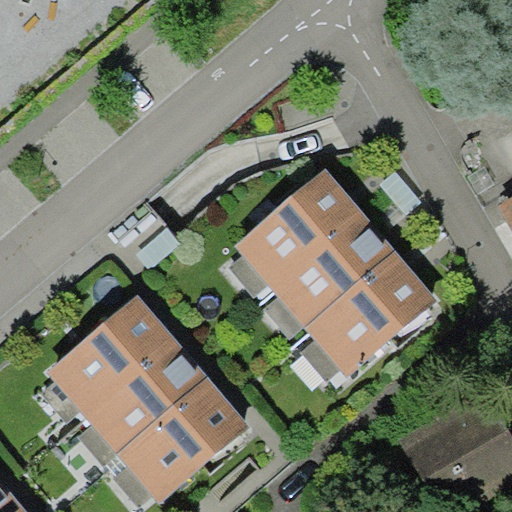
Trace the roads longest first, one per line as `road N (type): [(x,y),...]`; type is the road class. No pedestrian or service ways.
road 1 (residential): [(0,286),(328,0)]
road 2 (residential): [(358,0),(361,44),(511,297)]
